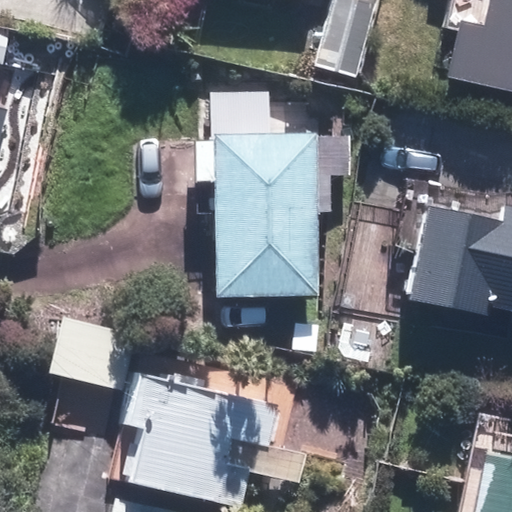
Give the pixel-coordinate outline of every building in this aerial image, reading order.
[(383,4),(361,0),(333,0),(320,72),(369,81),(383,4)] [(511,0),(451,0),(445,32),(458,35),(448,80),(511,94),(511,0)] [(216,90),(216,139),(195,138),(195,182),(215,182),(214,295),(320,296),(322,140),(269,139),(270,90),(216,90)] [(511,307),(511,212),(430,197),(413,288),(410,302),(489,318),(492,303),(507,306),(511,307)] [(64,311),(49,370),(121,389),(136,330),(64,311)] [(174,505),(206,511),(286,511),(299,459),(266,451),(275,407),(127,374),(115,429),(134,433),(120,493),(174,505)] [(511,511),(511,425),(497,423),(491,453),(484,452),(473,511),(511,511)] [(186,511),(187,511),(118,496),(114,511),(186,511)]
